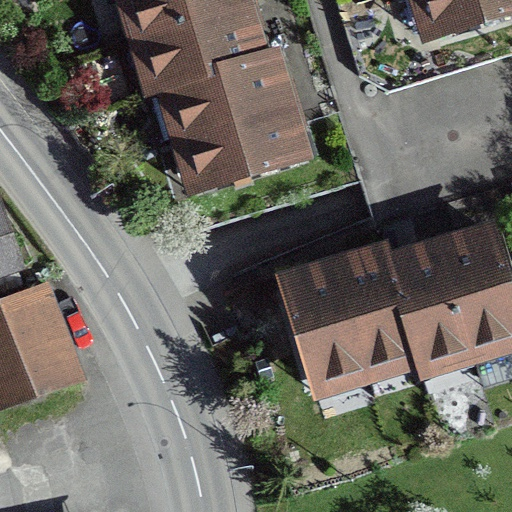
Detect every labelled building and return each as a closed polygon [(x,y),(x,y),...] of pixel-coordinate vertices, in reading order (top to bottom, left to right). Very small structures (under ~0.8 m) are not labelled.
[(132,0),(160,91),(172,87),(202,190),(301,161),(288,118),(285,107),(281,94),(271,59),(258,62),(246,22),(242,8),(239,0),(132,0)] [(511,0),(432,0),(443,34),(511,13),(511,0)] [(4,204),(0,205),(0,283),(26,275),(4,204)] [(349,264),(335,268),(325,272),(283,285),(315,386),(419,352),(423,364),(511,335),(511,296),(491,230),(453,242),(443,246),(429,250),(390,262),(387,252),(349,264)] [(49,289),(0,306),(0,415),(85,384),(49,289)]
